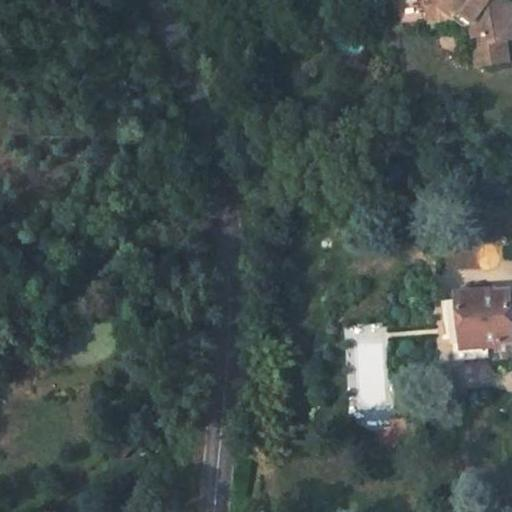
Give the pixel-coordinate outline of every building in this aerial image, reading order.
[(511,0),(428,0),(430,12),(442,10),(454,19),(456,21),(460,16),(473,26),(475,40),(482,39),(484,51),(478,58),(479,67),(511,62),(507,40),(511,38),(511,0)] [(431,23),(454,19),(442,10),(430,12),(430,13),(431,23)] [(320,168),(318,158),(307,159),(309,170),(320,168)] [(452,230),(473,227),(470,211),(450,214),(452,230)] [(491,261),(489,245),(463,247),(464,263),(491,261)] [(495,290),(461,294),(466,351),(491,348),(491,359),(511,358),(511,302),(511,292),(496,293),(495,290)]
